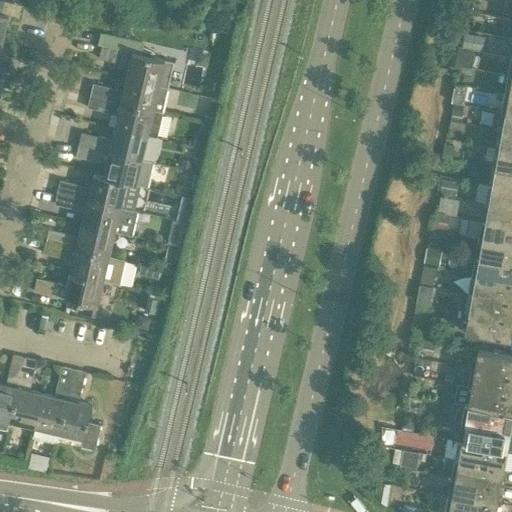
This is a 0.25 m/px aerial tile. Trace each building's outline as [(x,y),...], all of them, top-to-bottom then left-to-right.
[(0,0),(0,39),(4,40),(10,15),(2,13),(5,0),(0,0)] [(131,65),(128,77),(160,85),(166,60),(103,45),(101,58),(131,65)] [(163,112),(169,87),(160,85),(128,77),(124,90),(94,83),(92,95),(154,110),(163,112)] [(511,112),(511,94),(505,93),(501,111),(511,112)] [(453,94),(451,102),(463,104),(464,96),(453,94)] [(163,112),(154,110),(92,95),(89,107),(119,114),(116,128),(148,135),(148,134),(157,136),(163,112)] [(511,112),(501,111),(495,110),(491,128),(498,130),(511,132),(511,112)] [(142,160),(148,135),(116,128),(113,139),(83,132),(80,145),(142,160)] [(511,150),(511,132),(498,130),(495,148),(511,150)] [(154,162),(142,160),(80,145),(77,156),(107,163),(105,175),(104,176),(128,181),(127,182),(148,187),(154,162)] [(511,169),(511,150),(495,148),(491,166),(511,169)] [(511,188),(511,169),(491,166),(488,184),(511,188)] [(121,207),(127,182),(128,181),(104,176),(105,175),(95,173),(92,186),(62,179),(59,193),(121,207)] [(511,206),(511,188),(488,184),(485,202),(511,206)] [(116,232),(121,207),(59,193),(56,204),(86,211),(83,224),(116,232)] [(443,193),(439,208),(457,212),(460,197),(443,193)] [(511,225),(511,206),(485,202),(481,220),(511,225)] [(470,219),(466,236),(478,238),(481,221),(470,219)] [(511,244),(511,225),(481,220),(481,221),(478,238),(511,244)] [(110,256),(116,232),(83,224),(80,236),(50,229),(47,241),(110,256)] [(511,262),(511,244),(478,238),(475,256),(511,262)] [(104,281),(110,256),(47,241),(44,252),(74,260),(71,273),(104,281)] [(428,247),(426,261),(439,263),(441,248),(428,247)] [(511,282),(511,262),(475,256),(471,275),(511,282)] [(425,263),(422,281),(437,283),(440,265),(425,263)] [(98,305),(104,281),(71,273),(68,284),(38,277),(35,290),(85,302),(82,312),(95,315),(98,305)] [(511,300),(511,282),(471,275),(468,293),(511,300)] [(421,282),(419,299),(431,301),(434,284),(421,282)] [(511,319),(511,300),(468,293),(465,311),(511,319)] [(511,339),(511,319),(465,311),(461,330),(511,339)] [(511,354),(463,346),(460,365),(471,367),(511,374),(511,354)] [(11,420),(26,357),(14,354),(6,384),(0,382),(0,427),(9,430),(11,420)] [(36,426),(44,393),(30,390),(37,360),(26,357),(11,420),(36,426)] [(55,395),(44,393),(36,426),(33,437),(57,443),(60,431),(75,369),(62,366),(55,395)] [(511,394),(511,374),(471,367),(468,386),(511,394)] [(86,371),(75,369),(60,431),(84,437),(81,446),(95,449),(101,425),(88,422),(92,404),(78,401),(86,371)] [(511,412),(511,394),(468,386),(465,404),(511,412)] [(511,431),(511,412),(465,404),(461,422),(511,431)] [(510,449),(511,437),(511,431),(461,422),(458,440),(510,449)] [(448,439),(445,456),(455,458),(458,441),(448,439)] [(507,467),(510,449),(458,440),(458,441),(455,458),(507,467)] [(420,454),(404,451),(401,467),(417,469),(420,454)] [(50,456),(33,453),(30,466),(47,470),(50,456)] [(503,486),(507,467),(455,458),(451,477),(503,486)] [(500,504),(503,486),(451,477),(448,494),(500,504)] [(498,511),(500,504),(448,494),(444,511),(498,511)]
